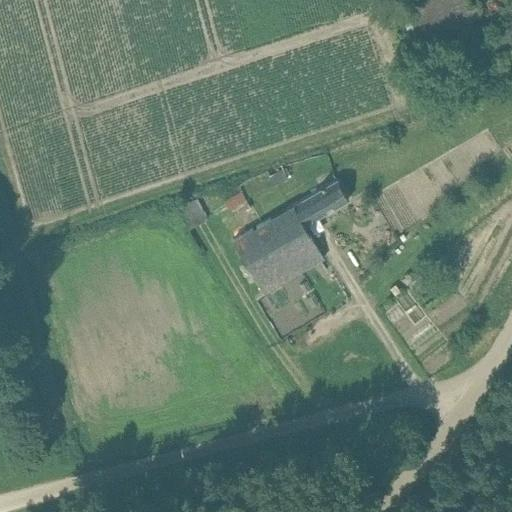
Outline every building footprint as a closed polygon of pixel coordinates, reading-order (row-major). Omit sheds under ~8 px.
[(396,0),(411,41),(481,16),(476,1),(466,4),(464,0),(396,0)] [(511,46),(511,44),(511,43),(511,32),(504,9),(484,15),(496,48),(499,48),(502,57),(511,54),(511,46)] [(274,188),(273,186),(286,179),(282,170),(268,178),(264,169),(253,175),(263,193),(274,188)] [(262,223),(232,240),(263,294),(324,258),(305,225),(348,200),(336,179),(262,223)] [(225,211),(229,209),(218,188),(199,198),(211,221),(219,217),(220,218),(227,214),(225,211)] [(395,299),(414,323),(422,317),(403,293),(395,299)]
